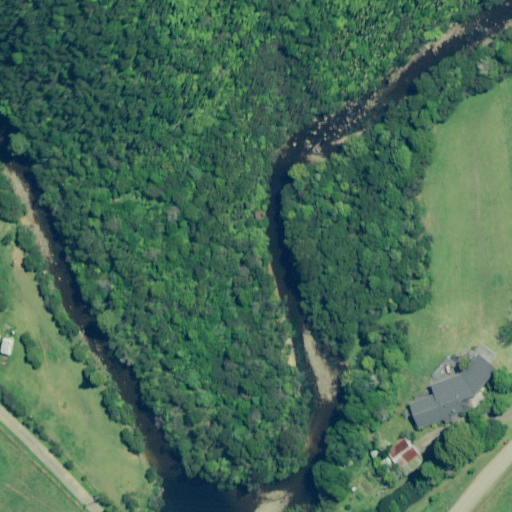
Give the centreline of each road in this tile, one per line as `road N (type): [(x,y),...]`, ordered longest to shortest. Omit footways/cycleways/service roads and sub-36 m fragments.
road 1 (unclassified): [(511,414),(497,419),(411,511)]
road 2 (unclassified): [(102,511),(0,415)]
